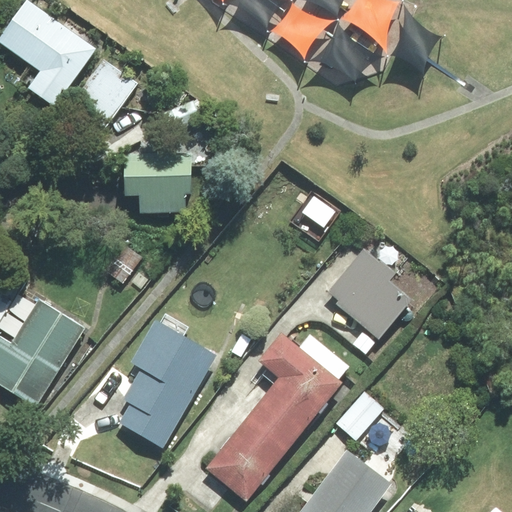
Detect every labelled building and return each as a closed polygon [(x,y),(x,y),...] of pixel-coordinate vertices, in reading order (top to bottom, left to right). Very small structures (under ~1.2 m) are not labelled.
[(36,0),(31,0),(4,42),(44,69),(32,87),(66,110),(108,48),(36,0)] [(145,82),(107,57),(70,112),(108,137),(145,82)] [(193,101),(171,111),(176,120),(198,110),(193,101)] [(132,151),(132,197),(148,197),(148,213),(204,213),(204,151),(132,151)] [(386,340),(426,295),(371,247),(332,291),(386,340)] [(84,325),(36,298),(11,341),(0,334),(0,385),(36,407),(84,325)] [(136,361),(145,367),(127,396),(136,402),(125,420),(168,447),(224,355),(162,318),(136,361)] [(251,498),(362,365),(321,330),(309,344),(293,331),(268,362),(286,377),(212,466),(251,498)] [(343,422),(362,438),(389,407),(369,390),(343,422)] [(373,511),(399,478),(353,444),(302,511),(373,511)]
